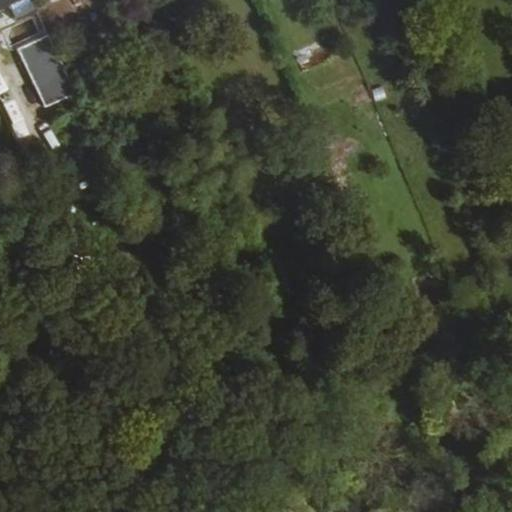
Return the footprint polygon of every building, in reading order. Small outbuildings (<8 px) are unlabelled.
[(35,0),(17,0),(7,5),(15,22),(40,10),(35,0)] [(33,16),(1,32),(9,48),(41,33),(33,16)] [(49,35),(16,51),(45,108),(78,92),(49,35)] [(361,106),(377,100),(370,82),(355,88),(361,106)] [(83,104),(70,110),(83,139),(96,133),(83,104)]
